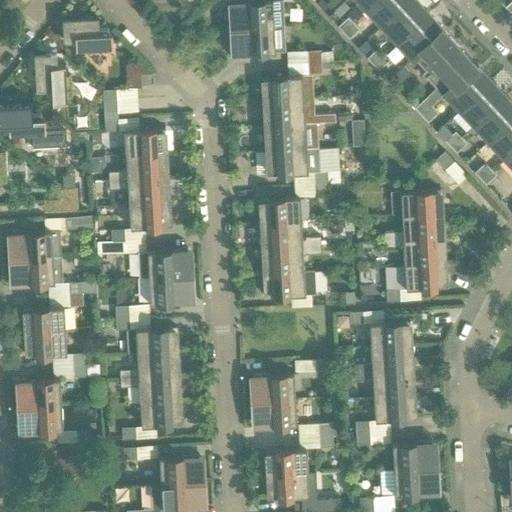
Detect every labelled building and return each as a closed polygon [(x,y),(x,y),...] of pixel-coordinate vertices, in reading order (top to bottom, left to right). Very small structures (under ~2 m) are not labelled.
[(247,0),(232,1),(234,27),(274,25),(274,24),(284,24),(282,0),(247,0)] [(323,0),(319,0),(317,3),(323,9),(328,5),(323,0)] [(360,0),(368,8),(376,0),(360,0)] [(376,0),(368,8),(383,24),(408,0),(376,0)] [(408,0),(383,24),(398,40),(427,13),(415,0),(408,0)] [(333,10),(339,16),(349,7),(343,1),(333,10)] [(398,40),(414,57),(443,30),(427,13),(398,40)] [(62,17),(62,29),(63,29),(63,40),(75,39),(75,47),(87,47),(88,52),(109,51),(109,45),(112,45),(111,30),(108,31),(108,26),(99,27),(98,15),(62,17)] [(338,25),(343,31),(353,22),(348,16),(338,25)] [(353,22),(343,31),(349,38),(359,28),(353,22)] [(274,25),(234,27),(235,53),(252,52),(252,53),(268,52),(268,51),(275,51),(274,25)] [(432,105),(446,92),(475,64),(443,30),(414,57),(428,72),(425,75),(436,87),(414,107),(422,115),(432,105)] [(203,43),(199,38),(192,45),(196,50),(203,43)] [(367,57),(373,63),(383,54),(377,47),(367,57)] [(307,49),(308,61),(321,60),(320,49),(307,49)] [(45,52),(33,53),(35,89),(47,88),(47,97),(52,97),(52,100),(67,99),(67,96),(72,96),(71,74),(66,75),(65,63),(57,63),(56,52),(45,52)] [(373,63),(378,69),(388,60),(383,54),(373,63)] [(321,60),(308,61),(308,73),(322,72),(321,60)] [(141,86),(141,84),(140,84),(140,72),(151,71),(142,62),(125,63),(127,87),(141,86)] [(446,92),(461,107),(490,80),(475,64),(446,92)] [(140,72),(140,84),(141,84),(154,83),(153,71),(151,71),(140,72)] [(262,76),(263,100),(313,97),(312,73),(287,74),(287,73),(270,74),(270,75),(262,76)] [(461,107),(475,123),(504,96),(490,80),(461,107)] [(103,89),(103,100),(117,99),(116,88),(103,89)] [(475,123),(490,139),(511,117),(511,103),(504,96),(475,123)] [(265,124),(323,121),(335,120),(334,112),(314,113),(313,97),(263,100),(265,124)] [(117,99),(103,100),(104,112),(118,111),(117,99)] [(9,132),(31,131),(32,147),(64,145),(63,128),(45,129),(45,115),(41,115),(41,111),(32,112),(31,100),(0,101),(0,124),(8,124),(9,132)] [(432,105),(422,115),(428,121),(438,112),(432,105)] [(351,118),(351,110),(337,111),(337,119),(351,118)] [(104,118),(105,130),(119,129),(118,117),(104,118)] [(511,117),(490,139),(504,154),(511,147),(511,117)] [(265,124),(266,149),(306,147),(306,131),(324,130),(323,121),(265,124)] [(124,129),(126,155),(166,152),(165,127),(156,127),(156,126),(139,127),(139,128),(124,129)] [(445,140),(451,146),(461,136),(455,130),(445,140)] [(364,144),(363,132),(352,133),(353,145),(364,144)] [(461,136),(451,146),(456,152),(467,142),(461,136)] [(318,146),(306,147),(266,149),(267,173),(276,173),(276,174),(293,173),(293,172),(319,170),(318,146)] [(436,158),(445,168),(454,160),(445,150),(436,158)] [(108,170),(109,179),(167,175),(166,152),(126,155),(127,169),(108,170)] [(105,155),(89,156),(90,172),(99,171),(105,164),(105,155)] [(474,171),(480,177),(490,168),(484,162),(474,171)] [(490,168),(480,177),(486,183),(496,174),(490,168)] [(314,171),(314,183),(328,182),(327,170),(314,171)] [(128,187),(129,203),(169,200),(167,175),(109,179),(109,188),(128,187)] [(328,182),(314,183),(315,194),(329,194),(328,182)] [(63,186),(63,198),(77,197),(77,185),(63,186)] [(393,214),(402,214),(442,212),(441,187),(433,188),(433,187),(416,187),(416,189),(390,190),(391,213),(393,212),(393,214)] [(498,197),(507,207),(511,202),(511,191),(508,188),(498,197)] [(259,198),(261,222),(301,220),(300,195),(285,196),(285,195),(268,196),(268,197),(259,198)] [(77,197),(63,198),(64,210),(78,209),(77,197)] [(169,200),(129,203),(130,227),(145,226),(145,227),(162,226),(162,225),(170,224),(169,200)] [(384,230),(385,239),(443,236),(442,212),(402,214),(403,230),(384,230)] [(91,214),(65,216),(65,228),(91,226),(91,214)] [(261,222),(262,246),(321,243),(320,235),(302,236),(301,220),(261,222)] [(111,228),(111,240),(125,239),(124,227),(111,228)] [(11,231),(13,258),(60,255),(59,229),(45,229),(45,228),(28,229),(28,230),(11,231)] [(404,247),(404,263),(445,261),(443,236),(385,239),(385,247),(404,247)] [(125,239),(111,240),(97,241),(97,252),(125,251),(125,239)] [(262,246),(263,271),(304,268),(303,253),(321,252),(321,243),(262,246)] [(138,277),(149,276),(189,274),(187,248),(171,249),(171,248),(154,249),(154,250),(137,251),(138,277)] [(60,255),(13,258),(14,283),(31,282),(31,283),(48,283),(47,281),(62,281),(60,255)] [(468,265),(475,269),(479,262),(471,258),(468,265)] [(445,261),(404,263),(405,287),(420,286),(420,287),(437,286),(437,285),(446,285),(445,261)] [(314,268),(304,268),(263,271),(265,295),(273,295),(273,296),(290,295),(290,294),(315,292),(314,268)] [(189,274),(149,276),(150,302),(157,302),(157,303),(174,302),(174,301),(190,300),(189,274)] [(68,281),(69,293),(95,292),(95,280),(68,281)] [(386,288),(386,300),(400,299),(399,287),(386,288)] [(340,303),(354,302),(353,290),(340,291),(340,303)] [(95,292),(69,293),(69,305),(96,303),(95,292)] [(115,304),(115,316),(129,315),(128,304),(115,304)] [(23,307),(25,330),(65,328),(64,305),(49,306),(49,305),(32,306),(32,307),(23,307)] [(349,310),(350,322),(363,322),(362,310),(349,310)] [(129,315),(115,316),(116,328),(130,327),(129,315)] [(369,321),(370,346),(411,343),(409,319),(401,320),(401,318),(384,319),(384,320),(369,321)] [(150,326),(135,327),(126,328),(128,351),(137,351),(137,352),(177,349),(176,325),(167,325),(167,324),(150,325),(150,326)] [(65,328),(25,330),(26,354),(35,354),(35,355),(51,354),(51,353),(66,352),(65,328)] [(353,363),(353,371),(412,368),(411,343),(370,346),(371,362),(353,363)] [(119,368),(120,377),(179,374),(177,349),(137,352),(138,367),(119,368)] [(72,352),(73,364),(87,363),(86,351),(72,352)] [(315,358),(315,370),(329,369),(328,357),(315,358)] [(87,363),(73,364),(73,376),(87,375),(87,363)] [(372,379),(373,395),(413,393),(412,368),(353,371),(354,380),(372,379)] [(253,373),(255,399),(295,397),(293,371),(287,372),(286,370),(270,371),(270,372),(253,373)] [(139,385),(140,401),(180,399),(179,374),(120,377),(120,386),(139,385)] [(19,379),(21,405),(61,403),(60,377),(53,377),(53,376),(36,377),(36,378),(19,379)] [(413,393),(373,395),(375,419),(390,418),(390,419),(406,418),(406,417),(415,417),(413,393)] [(295,397),(255,399),(256,425),(273,425),(273,426),(289,425),(289,424),(296,423),(295,397)] [(180,399),(140,401),(141,425),(156,424),(156,425),(173,424),(173,423),(181,422),(180,399)] [(61,403),(21,405),(22,431),(39,430),(39,431),(56,430),(56,429),(63,429),(61,403)] [(355,420),(356,432),(369,431),(369,419),(355,420)] [(318,422),(319,434),(333,433),(332,421),(318,422)] [(122,426),(122,438),(136,437),(135,425),(122,426)] [(77,428),(77,440),(91,440),(90,428),(77,428)] [(369,431),(356,432),(356,444),(370,443),(369,431)] [(333,433),(319,434),(320,446),(333,445),(333,433)] [(392,442),(393,468),(434,466),(432,440),(415,441),(415,440),(399,441),(399,442),(392,442)] [(156,443),(139,443),(138,453),(155,453),(156,443)] [(123,446),(124,458),(137,457),(136,445),(123,446)] [(266,449),(267,473),(307,470),(306,447),(291,448),(291,447),(274,447),(274,449),(266,449)] [(159,456),(160,482),(201,480),(199,454),(183,455),(182,454),(166,455),(166,456),(159,456)] [(434,466),(393,468),(395,494),(402,494),(402,495),(418,494),(418,493),(435,492),(434,466)] [(307,470),(267,473),(268,496),(277,496),(277,497),(293,496),(293,495),(308,494),(307,470)] [(201,480),(160,482),(150,483),(152,508),(126,509),(126,511),(160,511),(160,508),(169,508),(169,509),(186,508),(186,507),(202,506),(201,480)] [(375,492),(374,511),(393,511),(394,493),(375,492)] [(359,496),(360,508),(373,507),(373,496),(359,496)]
